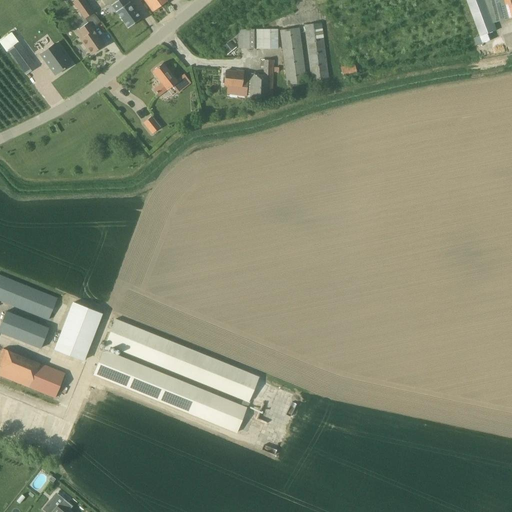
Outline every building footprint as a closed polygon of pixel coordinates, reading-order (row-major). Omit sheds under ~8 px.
[(85,19),(93,13),(83,0),(76,0),(73,2),(85,19)] [(128,28),(141,19),(127,0),(118,0),(111,5),(128,28)] [(144,0),(152,11),(166,1),(165,0),(144,0)] [(494,23),(485,0),(466,0),(480,36),(474,38),(477,46),(485,43),(483,36),(497,31),(494,23)] [(511,0),(485,0),(494,23),(511,17),(511,0)] [(102,1),(92,7),(96,13),(105,6),(102,1)] [(91,55),(104,45),(88,22),(78,30),(83,37),(80,39),(91,55)] [(311,80),(328,78),(321,23),(304,25),(311,80)] [(287,85),(306,83),(299,28),(280,31),(287,85)] [(248,29),(248,49),(259,49),(259,29),(248,29)] [(224,54),(233,46),(228,41),(219,48),(224,54)] [(37,67),(18,42),(7,51),(26,75),(37,67)] [(55,75),(70,65),(55,44),(40,54),(55,75)] [(234,46),(225,54),(229,59),(238,51),(234,46)] [(276,92),(277,61),(264,60),(264,74),(249,73),(247,101),(272,101),(273,92),(276,92)] [(158,96),(166,90),(167,90),(172,86),(177,92),(190,83),(185,76),(177,83),(162,63),(152,71),(162,83),(153,90),(158,96)] [(340,67),(342,75),(356,72),(354,64),(340,67)] [(246,96),(247,88),(249,73),(242,73),(243,71),(236,71),(236,72),(225,71),(224,85),(227,86),(226,94),(246,96)] [(152,134),(159,128),(151,117),(143,124),(152,134)] [(0,301),(48,321),(57,298),(0,275),(0,301)] [(83,361),(101,314),(73,303),(55,350),(83,361)] [(0,332),(41,348),(49,328),(6,312),(0,326),(0,332)] [(248,402),(251,395),(258,378),(114,319),(104,344),(106,344),(110,346),(248,402)] [(110,346),(106,344),(93,375),(237,433),(247,408),(108,352),(110,346)] [(0,376),(54,399),(65,373),(2,348),(0,354),(0,367),(0,376)] [(70,511),(68,510),(72,506),(56,493),(42,511),(43,511),(70,511)]
